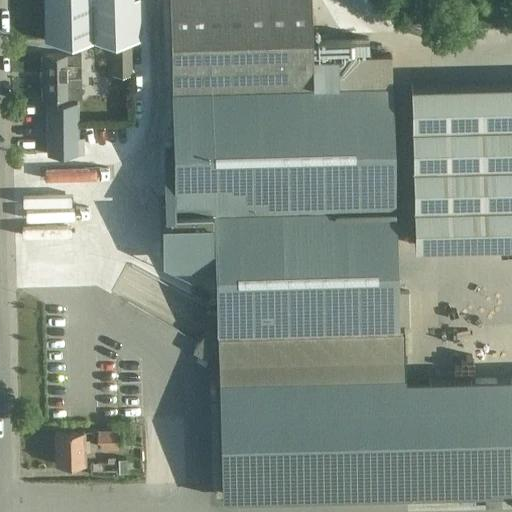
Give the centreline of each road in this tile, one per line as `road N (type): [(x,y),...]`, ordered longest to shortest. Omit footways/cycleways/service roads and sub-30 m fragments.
road 1 (unknown): [(0,257),(124,241),(140,206),(135,169)]
road 2 (unknown): [(135,169),(149,147),(145,0)]
road 3 (unknown): [(350,0),(401,30),(511,42)]
road 4 (unknown): [(0,171),(135,169)]
